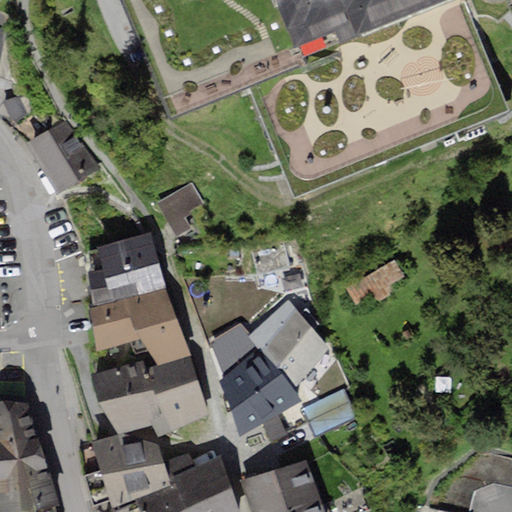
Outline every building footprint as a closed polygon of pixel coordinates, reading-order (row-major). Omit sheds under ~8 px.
[(124,0),(174,115),(249,82),(296,193),(508,108),(464,0),(124,0)] [(42,133),(25,143),(54,194),(96,170),(67,119),(42,133)] [(192,183),(159,201),(176,233),(188,227),(185,223),(181,215),(203,204),(192,183)] [(149,232),(94,246),(84,249),(88,302),(164,284),(158,262),(149,232)] [(167,291),(164,284),(88,302),(96,350),(127,341),(142,337),(157,362),(188,352),(167,291)] [(327,345),(286,301),(247,335),(257,350),(272,369),(275,369),(293,388),(297,383),(327,345)] [(272,369),(257,350),(217,378),(226,405),(235,434),(304,400),(293,388),(275,369),(272,369)] [(142,360),(89,373),(96,395),(98,401),(116,430),(142,426),(152,426),(155,432),(179,425),(207,416),(188,352),(157,362),(144,366),(142,360)] [(342,390),(303,407),(314,434),(353,416),(342,390)] [(0,511),(55,511),(55,507),(39,453),(26,404),(0,403),(0,511)] [(115,434),(92,441),(112,506),(134,496),(169,483),(162,463),(160,454),(156,441),(115,434)] [(219,454),(194,465),(189,452),(162,463),(169,483),(183,511),(236,511),(232,496),(219,454)] [(263,471),(240,477),(250,511),(325,511),(305,459),(274,468),(263,471)] [(183,511),(169,483),(134,496),(136,500),(109,511),(183,511)]
